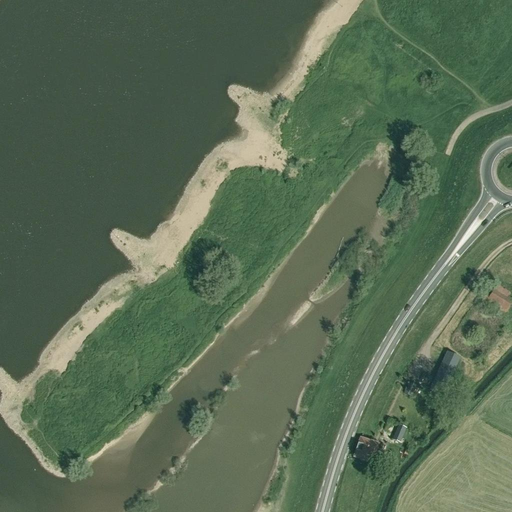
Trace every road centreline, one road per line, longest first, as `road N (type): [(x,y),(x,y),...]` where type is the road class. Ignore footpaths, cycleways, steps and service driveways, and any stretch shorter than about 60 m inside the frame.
road 1 (track): [(448,155),(406,253),(340,356),(287,511)]
road 2 (primary): [(322,511),(376,366),(501,194)]
